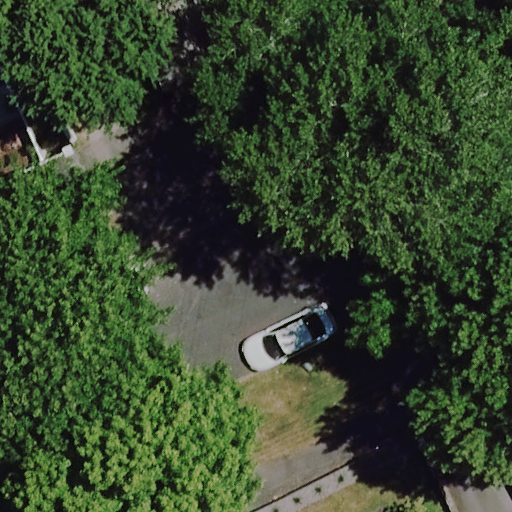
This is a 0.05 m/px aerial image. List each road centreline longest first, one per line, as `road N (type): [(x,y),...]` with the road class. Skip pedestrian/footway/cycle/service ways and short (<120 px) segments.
road 1 (residential): [(0,416),(511,168)]
road 2 (unknown): [(354,244),(433,393),(474,511)]
